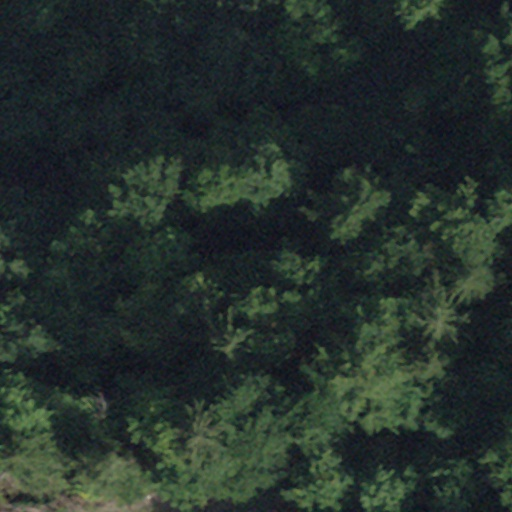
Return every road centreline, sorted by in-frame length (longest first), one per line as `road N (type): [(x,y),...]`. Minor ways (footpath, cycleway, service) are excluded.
road 1 (unclassified): [(0,143),(190,118),(387,57),(496,0)]
road 2 (track): [(346,511),(202,501),(158,511)]
